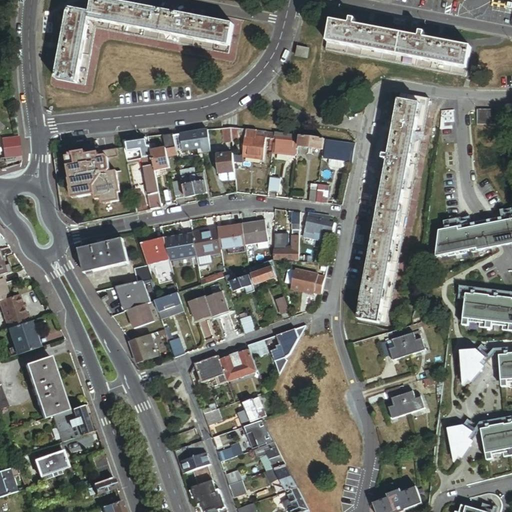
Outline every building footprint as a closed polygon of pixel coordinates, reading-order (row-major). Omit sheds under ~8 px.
[(95,0),(93,0),(91,15),(69,11),(56,82),(85,88),(95,30),(229,55),(234,26),(95,0)] [(473,50),(332,21),(326,51),(467,79),(473,50)] [(307,59),(309,50),(298,48),(296,57),(307,59)] [(402,95),(397,122),(396,128),(391,158),(390,164),(361,320),(390,326),(432,101),(402,95)] [(501,119),(500,114),(477,112),(480,128),(503,129),(501,119)] [(224,144),(232,143),(231,129),(222,130),(224,144)] [(240,142),(239,130),(231,129),(232,143),(240,142)] [(274,141),(275,135),(246,131),(244,146),(244,149),(242,158),(242,159),(262,161),(265,140),(270,140),(274,141)] [(200,135),(200,134),(173,137),(175,149),(178,148),(182,148),(182,153),(202,151),(200,141),(201,141),(200,135)] [(202,151),(203,154),(210,153),(208,134),(200,135),(201,141),(200,141),(202,151)] [(298,149),(300,138),(275,135),(274,141),(273,152),(273,154),(280,155),(292,157),(297,157),(298,149)] [(173,137),(172,136),(163,137),(166,150),(151,153),(152,158),(154,166),(155,173),(170,170),(168,159),(177,157),(175,149),(173,137)] [(324,143),(324,141),(300,138),(298,149),(323,152),(323,147),(324,143)] [(145,141),(126,145),(128,155),(142,152),(150,151),(150,147),(147,147),(145,141)] [(346,162),(353,163),(355,147),(324,143),(323,147),(326,147),(325,159),(330,160),(330,165),(332,168),(342,169),(345,167),(346,162)] [(117,151),(92,156),(92,153),(69,158),(70,160),(67,161),(71,182),(70,183),(71,191),(82,189),(84,198),(95,196),(96,203),(111,200),(112,205),(121,203),(119,194),(122,194),(117,173),(107,175),(107,174),(109,174),(110,172),(108,161),(118,159),(117,151)] [(151,153),(150,151),(142,152),(144,160),(152,158),(151,153)] [(235,176),(234,157),(224,158),(218,158),(219,177),(220,177),(235,176)] [(143,168),(154,166),(152,158),(144,160),(139,161),(140,168),(143,167),(143,168)] [(152,211),(162,209),(155,173),(154,166),(143,168),(148,193),(145,193),(146,198),(149,197),(152,211)] [(195,171),(181,174),(182,180),(196,177),(195,171)] [(182,183),(186,200),(208,195),(204,176),(196,177),(182,180),(182,183)] [(270,181),(269,194),(279,195),(280,182),(270,181)] [(176,202),(186,200),(182,183),(173,185),(176,202)] [(312,187),(310,204),(317,205),(319,188),(312,187)] [(329,189),(319,188),(317,205),(327,206),(329,189)] [(138,215),(148,213),(145,199),(143,200),(142,194),(134,195),(138,215)] [(300,230),(301,214),(293,214),(292,226),(294,226),(296,226),(296,229),(300,230)] [(336,227),(336,226),(326,224),(326,222),(308,219),(305,238),(312,239),(313,233),(324,235),(323,240),(332,241),(335,230),(336,227)] [(511,220),(492,223),(439,232),(436,258),(511,248),(511,220)] [(266,224),(243,227),(243,228),(246,248),(258,246),(259,252),(268,251),(268,245),(269,245),(268,242),(268,237),(267,232),(266,224)] [(243,228),(218,231),(221,251),(246,248),(243,228)] [(221,251),(218,231),(193,236),(197,259),(222,254),(221,251)] [(287,252),(275,252),(274,262),(299,263),(300,233),(294,233),(293,233),(292,248),(288,248),(288,249),(287,250),(287,252)] [(304,241),(321,244),(320,248),(328,250),(332,241),(323,240),(324,235),(313,233),(312,239),(305,238),(304,241)] [(197,259),(193,236),(165,241),(170,263),(170,264),(197,259)] [(147,268),(170,263),(165,241),(140,246),(147,268)] [(121,243),(80,252),(86,276),(126,267),(121,243)] [(273,263),(264,267),(266,272),(273,269),(275,269),(273,263)] [(266,272),(264,267),(249,272),(254,287),(276,279),(273,269),(266,272)] [(152,282),(147,268),(134,271),(137,286),(143,284),(152,282)] [(315,296),(321,297),(325,280),(318,279),(319,278),(296,273),(291,292),(314,297),(315,296)] [(202,288),(225,280),(224,274),(201,282),(202,288)] [(3,276),(0,276),(0,302),(10,300),(3,276)] [(236,283),(234,277),(225,280),(229,291),(232,290),(233,294),(244,290),(251,288),(248,279),(243,281),(236,283)] [(143,284),(137,286),(117,290),(125,315),(127,314),(148,307),(151,306),(143,284)] [(253,294),(251,288),(244,290),(246,297),(253,294)] [(464,320),(511,326),(511,298),(466,293),(464,320)] [(212,318),(212,319),(228,314),(221,296),(206,301),(212,318)] [(10,300),(0,302),(0,303),(8,330),(30,323),(28,315),(26,316),(20,297),(10,300)] [(182,308),(178,297),(155,304),(159,316),(169,312),(182,308)] [(206,301),(206,300),(189,305),(196,324),(212,318),(206,301)] [(154,325),(148,307),(127,314),(134,332),(154,325)] [(415,322),(416,327),(422,326),(421,321),(419,308),(413,309),(415,322)] [(169,312),(159,316),(161,322),(168,319),(167,316),(170,315),(169,312)] [(245,337),(254,334),(250,320),(247,321),(245,316),(239,318),(245,337)] [(34,323),(31,324),(39,349),(42,348),(34,323)] [(39,349),(31,324),(8,331),(16,356),(39,349)] [(299,342),(306,329),(296,332),(299,342)] [(174,361),(186,357),(180,341),(174,343),(172,340),(169,331),(164,332),(174,361)] [(299,342),(296,332),(277,339),(280,348),(277,349),(277,352),(271,354),(275,365),(285,362),(290,358),(299,342)] [(418,337),(397,343),(399,348),(393,350),(396,358),(397,362),(429,353),(425,341),(420,342),(418,337)] [(129,346),(137,366),(158,358),(151,338),(129,346)] [(268,356),(264,343),(248,349),(250,354),(253,362),(261,360),(261,358),(268,356)] [(399,348),(397,343),(384,347),(388,360),(396,358),(393,350),(399,348)] [(253,362),(250,354),(240,357),(239,355),(231,358),(231,360),(220,364),(224,377),(227,384),(232,383),(257,374),(253,362)] [(511,356),(499,358),(502,388),(511,386),(511,356)] [(220,364),(218,359),(196,367),(202,385),(217,380),(224,377),(220,364)] [(26,368),(43,421),(54,418),(63,415),(68,413),(51,360),(26,368)] [(224,377),(217,380),(219,387),(227,384),(224,377)] [(0,410),(9,407),(0,383),(0,410)] [(390,402),(388,395),(370,400),(372,408),(390,402)] [(417,395),(395,402),(397,407),(392,409),(396,421),(428,412),(424,399),(419,400),(417,395)] [(258,414),(264,406),(262,401),(256,402),(255,401),(245,404),(248,412),(251,425),(261,422),(259,415),(258,414)] [(92,434),(83,408),(68,413),(63,415),(72,441),(92,434)] [(223,422),(219,410),(217,411),(211,413),(204,415),(208,427),(223,422)] [(240,415),(245,429),(259,425),(263,423),(261,422),(251,425),(248,412),(240,415)] [(54,418),(63,444),(72,441),(63,415),(54,418)] [(274,446),(263,423),(259,425),(266,446),(267,448),(274,446)] [(259,425),(245,429),(251,452),(266,446),(259,425)] [(511,425),(481,432),(489,461),(511,456),(511,425)] [(9,431),(4,433),(7,441),(12,439),(9,431)] [(192,460),(207,455),(203,443),(188,448),(192,460)] [(59,445),(46,449),(49,457),(62,453),(59,445)] [(276,450),(274,446),(267,448),(254,452),(257,460),(260,459),(267,457),(275,472),(286,468),(276,450)] [(49,457),(46,449),(37,452),(40,460),(49,457)] [(219,454),(221,463),(235,459),(232,450),(219,454)] [(62,453),(49,457),(40,460),(34,462),(39,478),(41,477),(42,482),(56,478),(54,473),(67,469),(62,453)] [(113,480),(105,455),(92,459),(100,485),(113,480)] [(208,468),(211,467),(207,455),(192,460),(196,472),(208,468)] [(267,474),(275,472),(267,457),(260,459),(267,474)] [(31,507),(37,505),(22,465),(16,468),(25,491),(31,507)] [(208,468),(196,472),(193,473),(198,489),(214,484),(208,468)] [(280,482),(287,495),(298,491),(286,468),(275,472),(267,474),(266,475),(270,485),(280,482)] [(0,498),(17,494),(9,469),(0,471),(0,498)] [(239,472),(225,477),(229,487),(242,482),(239,472)] [(113,480),(100,485),(93,487),(94,489),(96,496),(96,497),(116,491),(113,480)] [(242,482),(229,487),(233,499),(246,495),(242,482)] [(216,511),(226,509),(220,491),(217,492),(214,484),(198,489),(193,491),(194,493),(196,499),(199,507),(203,506),(204,511),(216,511)] [(308,511),(298,491),(287,495),(291,502),(284,504),(286,511),(291,510),(291,511),(308,511)] [(392,503),(378,508),(379,511),(410,511),(424,507),(419,493),(404,498),(403,496),(391,500),(392,503)]
